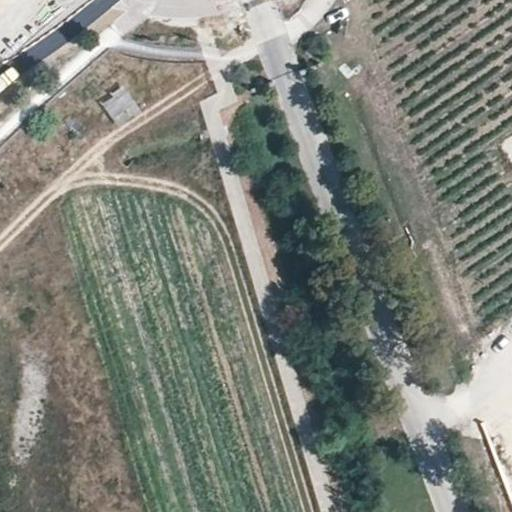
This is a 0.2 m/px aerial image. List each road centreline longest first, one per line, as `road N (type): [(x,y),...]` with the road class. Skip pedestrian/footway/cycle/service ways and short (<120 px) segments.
road 1 (track): [(271,36),(87,157),(122,189),(180,192),(207,209),(304,511)]
road 2 (primary): [(0,83),(108,0)]
